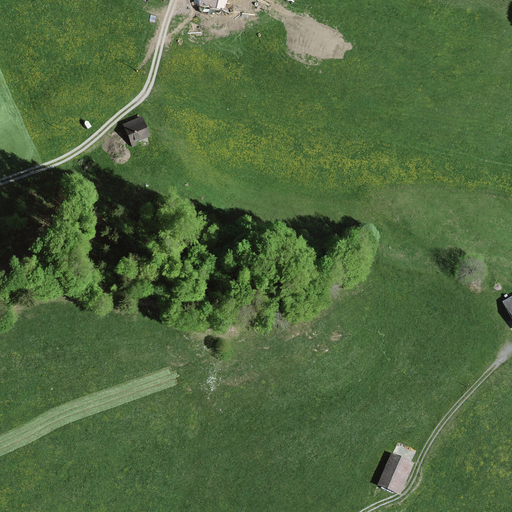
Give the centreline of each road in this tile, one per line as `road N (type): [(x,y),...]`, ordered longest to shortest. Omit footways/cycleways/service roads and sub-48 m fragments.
road 1 (track): [(0,183),(64,161),(146,95),(175,0)]
road 2 (track): [(370,511),(405,495),(430,441),(511,351)]
